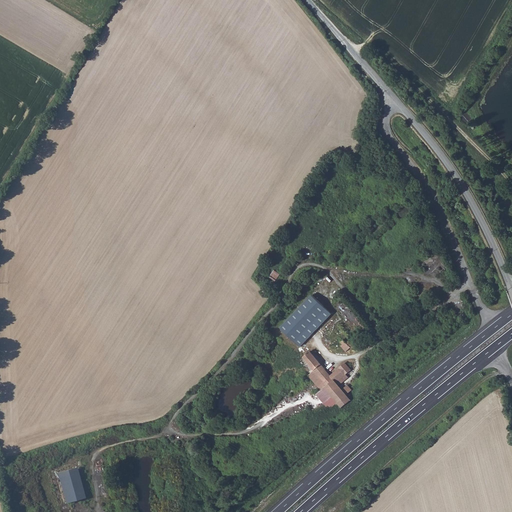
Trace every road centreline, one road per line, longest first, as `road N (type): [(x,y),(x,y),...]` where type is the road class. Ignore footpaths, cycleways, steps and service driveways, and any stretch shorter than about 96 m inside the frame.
road 1 (motorway): [(511,314),(278,511)]
road 2 (motorway): [(300,511),(511,333)]
road 3 (unclassified): [(511,294),(472,204),(395,99)]
road 4 (track): [(352,50),(371,46),(388,60),(511,186)]
road 5 (unclassified): [(395,99),(386,112),(389,138),(420,174),(470,284)]
road 6 (unclassified): [(356,359),(470,284)]
road 7 (unclassified): [(395,99),(307,0)]
